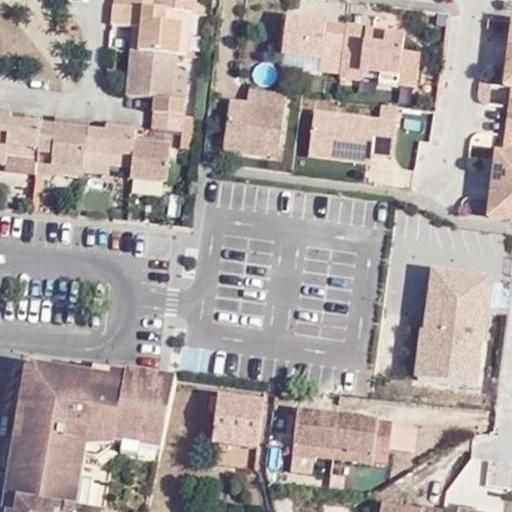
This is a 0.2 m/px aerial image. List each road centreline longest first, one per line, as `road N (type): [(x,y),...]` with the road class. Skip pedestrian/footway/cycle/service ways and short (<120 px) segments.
road 1 (residential): [(478,0),(444,209)]
road 2 (residential): [(0,95),(92,103),(102,0)]
